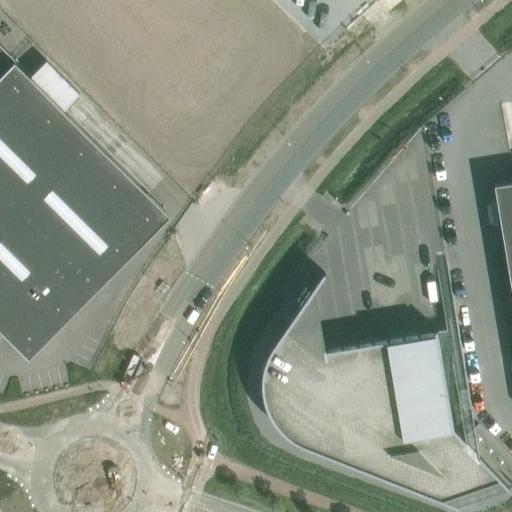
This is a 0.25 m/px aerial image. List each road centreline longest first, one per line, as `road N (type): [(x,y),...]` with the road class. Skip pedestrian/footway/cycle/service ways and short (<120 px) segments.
road 1 (tertiary): [(191,299),(275,178),(390,56),(458,0)]
road 2 (unknown): [(340,226),(293,337),(287,384),(312,417),(413,470),(469,473)]
road 3 (tertiary): [(191,299),(164,323),(102,427)]
road 4 (tertiary): [(133,445),(191,299)]
